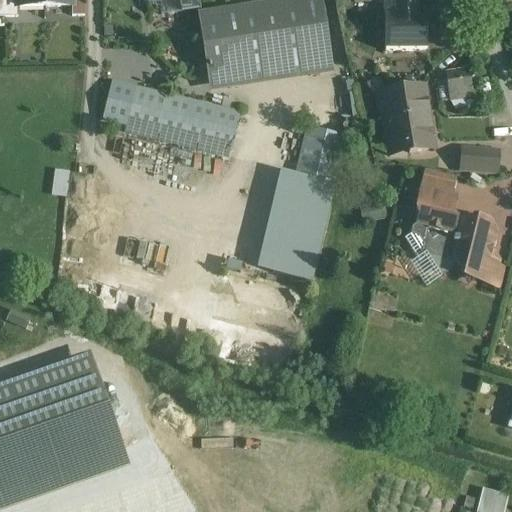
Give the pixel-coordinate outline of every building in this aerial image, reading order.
[(16,9),(16,0),(4,0),(4,19),(17,19),(17,9),(16,9)] [(44,9),(44,0),(16,0),(16,9),(17,9),(44,9)] [(44,0),(44,9),(71,8),(72,8),(72,0),(44,0)] [(84,18),(84,0),(72,0),(72,8),(71,8),(71,18),(84,18)] [(319,0),(314,0),(199,18),(208,79),(329,61),(319,0)] [(417,0),(353,0),(354,4),(372,4),(371,0),(393,0),(393,6),(384,6),(384,53),(426,53),(426,19),(417,19),(417,0)] [(468,71),(445,75),(448,94),(467,91),(472,90),(468,71)] [(239,113),(135,87),(123,134),(228,160),(239,113)] [(423,89),(386,95),(390,120),(383,121),(387,146),(406,143),(408,155),(433,151),(423,89)] [(467,91),(448,94),(450,103),(469,100),(467,91)] [(498,153),(461,150),(459,174),(496,177),(498,153)] [(258,166),(233,277),(307,293),(331,182),(258,166)] [(70,198),(74,172),(58,170),(54,196),(70,198)] [(454,200),(420,192),(416,212),(419,218),(417,226),(427,229),(424,241),(430,250),(428,257),(428,258),(439,275),(454,265),(457,270),(486,277),(489,264),(496,236),(489,225),(473,221),(472,227),(453,222),(450,217),(454,200)] [(427,229),(417,226),(411,230),(410,237),(404,241),(419,264),(428,258),(428,257),(430,250),(424,241),(427,229)] [(504,267),(489,264),(486,277),(484,285),(499,288),(504,267)] [(94,375),(0,408),(0,493),(120,451),(94,375)] [(504,511),(507,499),(482,492),(476,511),(504,511)]
